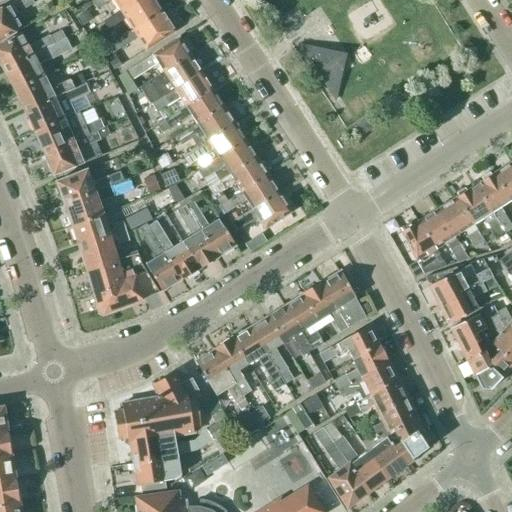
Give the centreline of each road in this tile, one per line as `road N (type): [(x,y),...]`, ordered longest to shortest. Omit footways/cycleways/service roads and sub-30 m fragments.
road 1 (residential): [(56,380),(172,337),(357,219)]
road 2 (residential): [(469,470),(357,219)]
road 3 (residential): [(357,219),(212,0)]
road 4 (unclassified): [(56,380),(0,196)]
road 5 (residential): [(357,219),(511,115)]
road 6 (unclassified): [(79,511),(56,380)]
